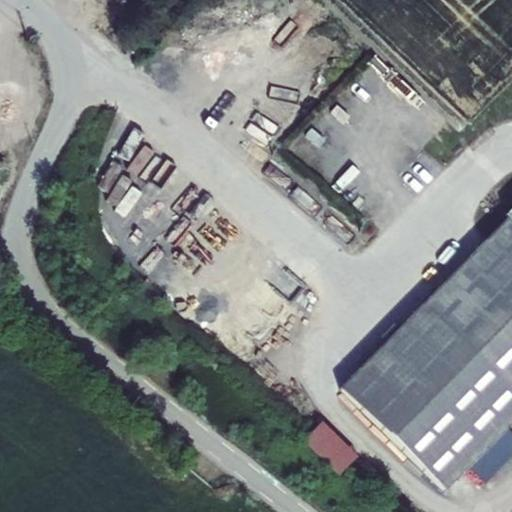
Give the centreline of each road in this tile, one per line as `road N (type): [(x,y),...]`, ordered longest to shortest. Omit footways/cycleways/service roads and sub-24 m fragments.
road 1 (unknown): [(61,76),(332,281),(358,280),(387,264),(511,160)]
road 2 (residential): [(22,0),(54,27),(65,105),(15,231),(22,273),(31,302),(98,355)]
road 3 (unclassified): [(98,355),(297,511)]
